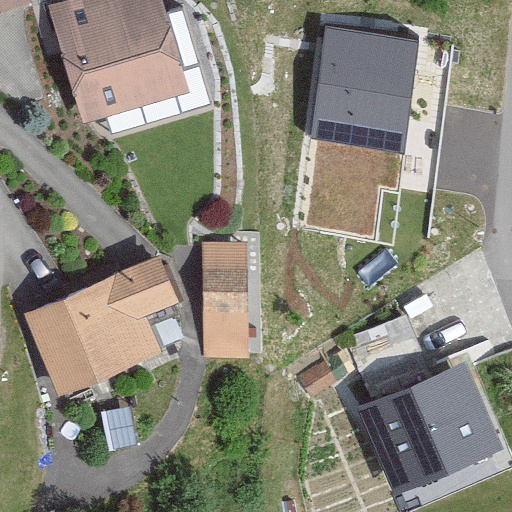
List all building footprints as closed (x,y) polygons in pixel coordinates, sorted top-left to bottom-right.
[(22,0),(0,0),(0,10),(24,3),(22,0)] [(183,99),(158,0),(67,0),(39,6),(70,125),(183,99)] [(419,40),(328,27),(312,136),(402,150),(419,40)] [(246,341),(247,245),(206,244),(205,341),(246,341)] [(178,297),(158,253),(20,315),(57,399),(162,352),(144,312),(178,297)] [(386,492),(498,452),(467,364),(354,404),(386,492)]
